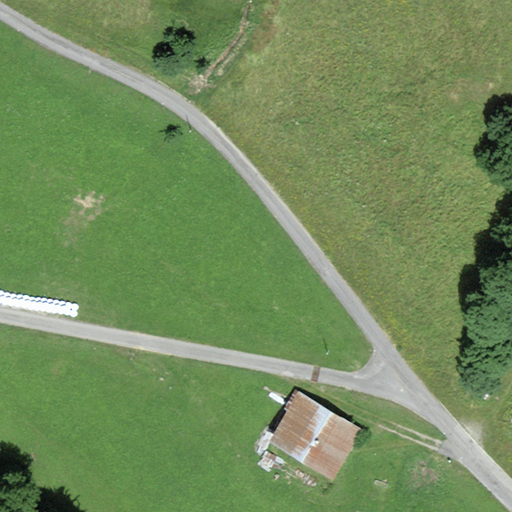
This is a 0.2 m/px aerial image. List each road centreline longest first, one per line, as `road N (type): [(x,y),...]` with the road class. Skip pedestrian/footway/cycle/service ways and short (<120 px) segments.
road 1 (unclassified): [(385,377),(384,346),(219,142),(150,89),(0,14)]
road 2 (unclassified): [(0,316),(349,380),(385,377)]
road 3 (unclassified): [(385,377),(511,494)]
